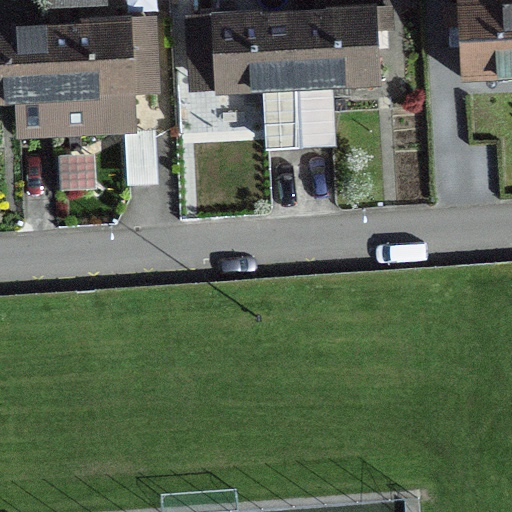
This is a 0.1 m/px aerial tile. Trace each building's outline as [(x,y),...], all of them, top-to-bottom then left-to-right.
[(43,0),(45,12),(106,9),(105,0),(43,0)] [(396,33),(395,10),(377,11),(377,8),(358,9),(357,0),(314,0),(316,15),(261,18),(261,14),(184,18),(188,97),(209,96),(214,96),(215,103),(263,100),(266,157),(337,153),(334,96),(381,93),(378,34),(387,34),(396,33)] [(511,2),(456,6),(456,7),(458,33),(460,88),(497,86),(497,89),(511,88),(511,2)] [(450,33),(458,33),(456,7),(441,8),(442,34),(450,33)] [(125,140),(138,139),(138,134),(136,100),(143,100),(161,99),(157,20),(81,23),(81,28),(11,31),(11,27),(0,27),(0,113),(6,113),(15,113),(16,145),(125,140)] [(138,139),(125,140),(128,190),(159,188),(156,133),(138,134),(138,139)] [(97,192),(96,157),(58,158),(59,194),(97,192)]
